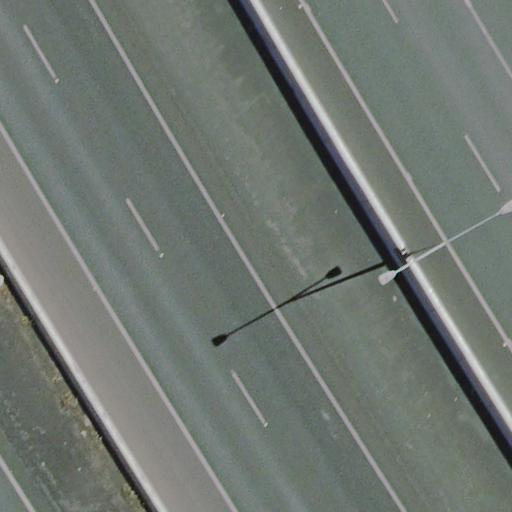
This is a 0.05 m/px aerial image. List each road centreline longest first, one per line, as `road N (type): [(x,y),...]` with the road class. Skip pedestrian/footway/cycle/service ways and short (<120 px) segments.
road 1 (motorway): [(322,511),(9,0)]
road 2 (motorway): [(388,0),(511,204)]
